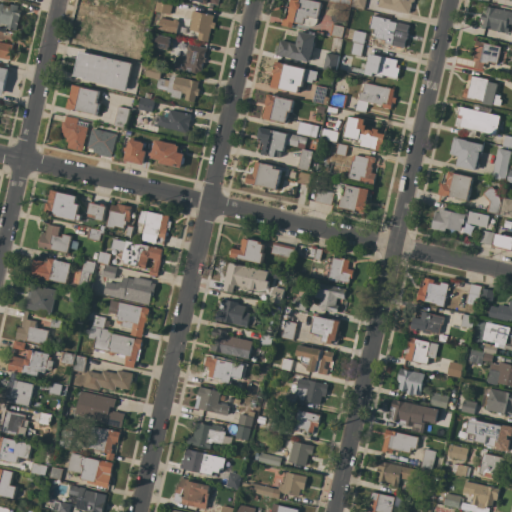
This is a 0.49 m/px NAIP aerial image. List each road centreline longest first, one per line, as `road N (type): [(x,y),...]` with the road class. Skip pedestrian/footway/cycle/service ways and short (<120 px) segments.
road 1 (residential): [(257,0),(137,511)]
road 2 (residential): [(511,273),(0,154)]
road 3 (residential): [(452,0),(333,511)]
road 4 (residential): [(61,0),(0,266)]
